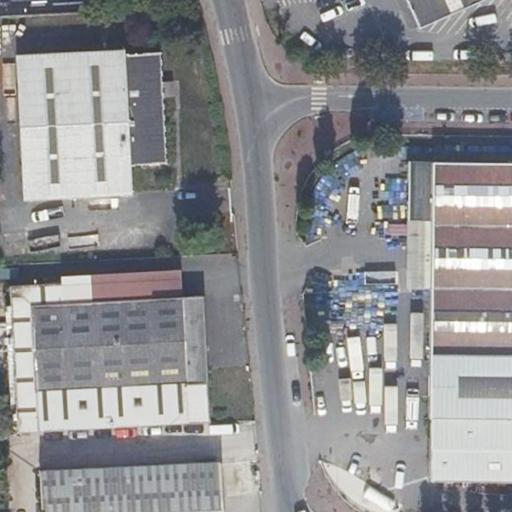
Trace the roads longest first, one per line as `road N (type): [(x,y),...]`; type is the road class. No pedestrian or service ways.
road 1 (residential): [(292,511),(252,108)]
road 2 (unclassified): [(252,108),(316,100),(511,103)]
